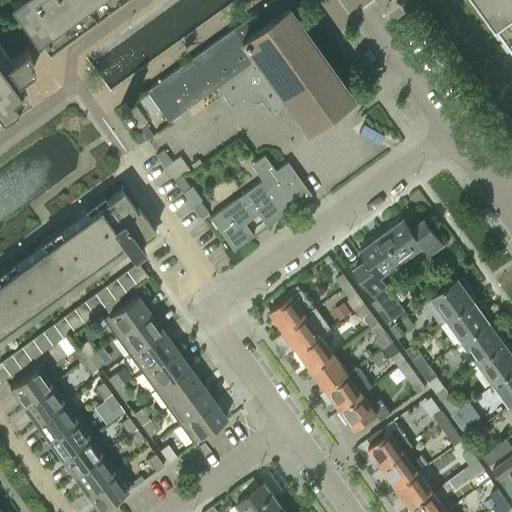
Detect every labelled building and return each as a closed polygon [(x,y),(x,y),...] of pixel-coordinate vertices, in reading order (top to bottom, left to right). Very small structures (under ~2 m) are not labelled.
[(11,0),(0,0),(0,54),(3,59),(23,45),(24,46),(28,53),(30,54),(35,51),(44,45),(40,39),(37,35),(11,0)] [(11,0),(37,35),(40,39),(44,45),(44,44),(45,46),(108,0),(11,0)] [(284,104),(302,130),(349,96),(287,8),(298,0),(271,0),(145,90),(166,121),(216,86),(230,105),(244,95),(256,98),(268,115),(284,104)] [(511,0),(483,0),(511,39),(511,0)] [(0,110),(1,110),(12,102),(12,101),(14,100),(14,99),(21,94),(16,87),(21,83),(22,82),(21,80),(20,81),(15,74),(29,64),(31,62),(27,57),(30,54),(28,53),(24,46),(23,45),(3,59),(0,54),(0,110)] [(123,113),(130,108),(125,102),(118,106),(123,113)] [(145,140),(146,140),(152,135),(144,123),(137,129),(145,140)] [(171,160),(162,149),(155,154),(163,166),(164,166),(171,160)] [(209,216),(209,217),(232,249),(309,193),(286,161),(274,169),(263,154),(250,163),(261,179),(209,216)] [(176,157),(171,160),(164,166),(173,179),(186,170),(176,157)] [(189,186),(181,174),(173,179),(182,191),(189,186)] [(154,229),(153,228),(137,206),(135,208),(120,188),(0,275),(0,328),(120,241),(132,257),(143,249),(137,241),(154,229)] [(207,211),(199,200),(192,205),(200,217),(207,211)] [(381,232),(402,260),(423,245),(430,254),(443,244),(424,218),(411,227),(403,216),(381,232)] [(402,260),(381,232),(359,248),(367,258),(354,267),(391,319),(405,309),(381,275),(402,260)] [(129,271),(137,282),(147,274),(139,264),(129,271)] [(137,282),(129,271),(118,279),(126,290),(137,282)] [(342,288),(350,282),(343,272),(335,278),(342,288)] [(446,319),(474,298),(459,276),(430,297),(446,319)] [(126,290),(118,279),(108,287),(115,297),(126,290)] [(350,282),(342,288),(349,298),(357,292),(350,282)] [(288,291),(290,294),(269,309),(284,329),(316,306),(299,283),(288,291)] [(115,297),(108,287),(97,295),(105,305),(115,297)] [(116,335),(149,311),(136,293),(102,317),(116,335)] [(105,305),(97,295),(86,302),(94,313),(105,305)] [(462,340),(490,320),(474,298),(446,319),(462,340)] [(94,313),(86,302),(76,310),(83,321),(94,313)] [(316,306),(284,329),(298,349),(320,333),(330,326),(316,306)] [(83,321),(76,310),(65,318),(72,328),(83,321)] [(128,353),(161,329),(149,311),(116,335),(128,353)] [(378,321),(371,312),(363,317),(370,327),(378,321)] [(72,328),(65,318),(54,326),(62,336),(72,328)] [(398,320),(389,326),(397,338),(405,332),(398,321),(398,320)] [(477,361),(505,341),(490,320),(462,340),(477,361)] [(385,331),(378,321),(370,327),(377,337),(385,331)] [(62,336),(54,326),(43,333),(51,344),(62,336)] [(141,370),(174,346),(161,329),(128,353),(141,370)] [(51,344),(43,333),(33,341),(40,352),(51,344)] [(312,368),(334,353),(320,333),(298,349),(312,368)] [(87,356),(95,350),(87,339),(79,345),(87,356)] [(40,352),(33,341),(22,349),(30,359),(40,352)] [(493,383),(511,368),(511,350),(505,341),(477,361),(493,383)] [(87,356),(79,345),(71,350),(79,361),(87,356)] [(154,388),(187,364),(174,346),(141,370),(154,388)] [(30,359),(22,349),(11,357),(19,367),(30,359)] [(87,356),(95,367),(103,361),(95,350),(87,356)] [(398,366),(406,360),(399,351),(391,356),(398,366)] [(334,353),(312,368),(326,388),(348,372),(334,353)] [(413,359),(421,370),(429,364),(421,353),(413,359)] [(87,356),(79,361),(88,373),(95,367),(87,356)] [(19,367),(11,357),(1,365),(8,375),(19,367)] [(425,386),(406,360),(398,366),(417,392),(425,386)] [(21,404),(54,380),(41,362),(8,386),(21,404)] [(187,364),(154,388),(166,405),(199,381),(187,364)] [(421,370),(429,381),(437,375),(429,364),(421,370)] [(0,380),(8,375),(1,365),(0,365),(0,380)] [(362,392),(372,385),(358,365),(348,372),(326,388),(340,408),(362,392)] [(508,404),(511,401),(511,368),(493,383),(508,404)] [(115,389),(123,383),(115,372),(107,378),(115,389)] [(34,421),(67,397),(54,380),(21,404),(34,421)] [(102,381),(94,387),(102,398),(110,393),(102,381)] [(166,405),(179,423),(212,399),(199,381),(166,405)] [(123,400),(131,394),(123,383),(115,389),(123,400)] [(362,392),(340,408),(355,428),(376,413),(380,419),(390,411),(380,397),(371,404),(362,392)] [(118,404),(110,393),(102,398),(110,410),(118,404)] [(441,399),(451,413),(460,407),(450,393),(441,399)] [(67,397),(34,421),(46,439),(80,415),(67,397)] [(212,399),(179,423),(192,441),(225,417),(212,399)] [(132,413),(140,424),(148,418),(140,407),(132,413)] [(451,413),(460,426),(469,420),(460,407),(451,413)] [(433,414),(440,424),(449,417),(442,408),(433,414)] [(46,439),(59,456),(92,432),(80,415),(46,439)] [(128,433),(135,428),(127,416),(119,422),(128,433)] [(448,434),(455,429),(456,427),(449,417),(440,424),(448,434)] [(148,418),(140,424),(149,435),(157,429),(148,418)] [(382,466),(404,450),(412,444),(393,418),(368,436),(372,443),(368,446),(382,466)] [(135,428),(128,433),(136,445),(144,439),(135,428)] [(92,432),(59,456),(72,474),(105,450),(92,432)] [(511,445),(505,436),(480,455),(488,465),(511,447),(511,445)] [(167,444),(159,449),(167,461),(175,455),(167,444)] [(462,453),(469,463),(477,457),(470,447),(462,453)] [(85,491),(118,467),(105,450),(72,474),(85,491)] [(404,450),(382,466),(396,485),(418,470),(404,450)] [(146,459),(155,470),(162,465),(154,453),(146,459)] [(511,454),(492,470),(499,479),(511,469),(511,454)] [(471,477),(483,468),(485,467),(477,457),(469,463),(469,464),(464,467),(471,477)] [(131,485),(118,467),(85,491),(98,509),(131,485)] [(418,470),(396,485),(410,505),(432,489),(418,470)] [(499,480),(511,497),(511,477),(509,473),(499,480)] [(263,511),(279,501),(265,481),(237,501),(244,511),(263,511)] [(490,493),(496,502),(505,496),(498,487),(490,493)] [(432,489),(410,505),(415,511),(442,511),(446,509),(432,489)] [(503,511),(505,511),(511,508),(511,507),(511,505),(505,496),(496,502),(503,511)] [(286,511),(279,501),(263,511),(286,511)]
